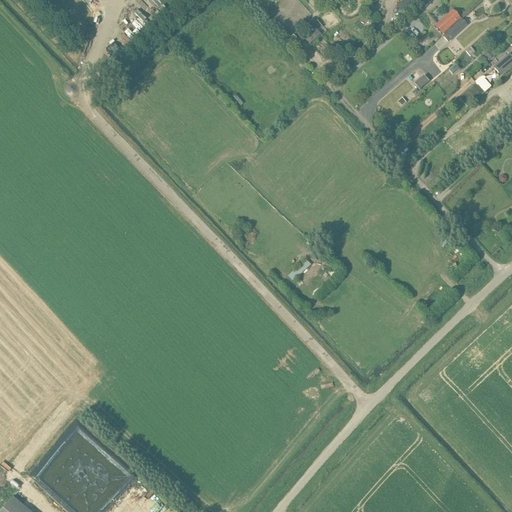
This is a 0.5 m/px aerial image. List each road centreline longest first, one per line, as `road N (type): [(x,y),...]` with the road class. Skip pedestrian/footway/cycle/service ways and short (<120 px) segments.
road 1 (track): [(371,405),(76,99),(110,0)]
road 2 (unclassified): [(283,511),(371,405),(511,270)]
road 3 (track): [(502,279),(327,86)]
